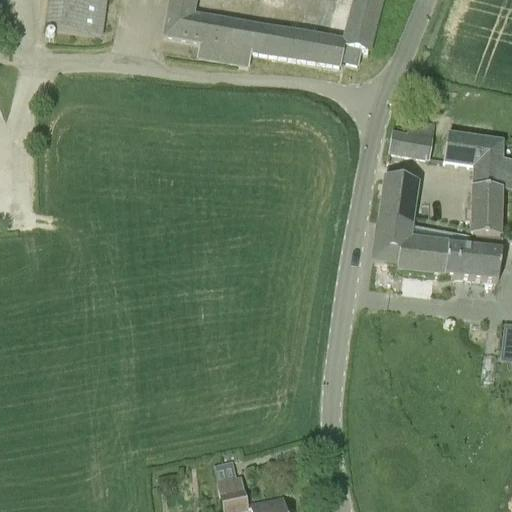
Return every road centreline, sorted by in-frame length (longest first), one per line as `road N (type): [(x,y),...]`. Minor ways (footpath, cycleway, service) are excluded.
road 1 (unclassified): [(343,511),(331,416),(381,107)]
road 2 (unclassified): [(381,107),(281,81),(0,56)]
